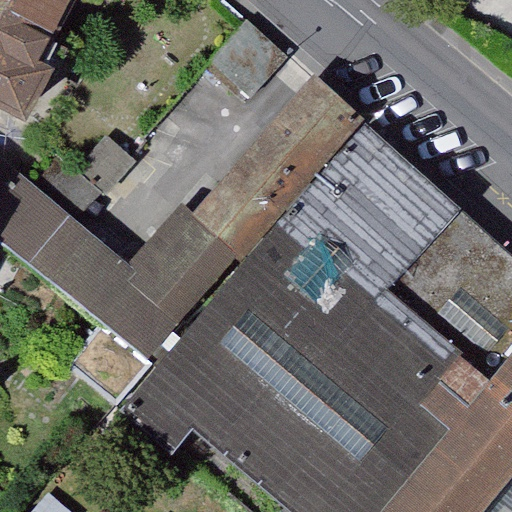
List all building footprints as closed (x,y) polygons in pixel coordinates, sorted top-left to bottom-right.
[(0,0),(0,101),(23,113),(82,0),(0,0)] [(248,31),(209,74),(252,109),(292,64),(248,31)] [(6,153),(0,160),(0,209),(40,241),(161,353),(366,114),(325,81),(208,207),(194,202),(138,264),(6,153)] [(498,511),(500,511),(511,499),(511,259),(377,135),(139,404),(193,451),(217,423),(318,511),(498,511)] [(0,282),(40,241),(0,209),(0,282)]
